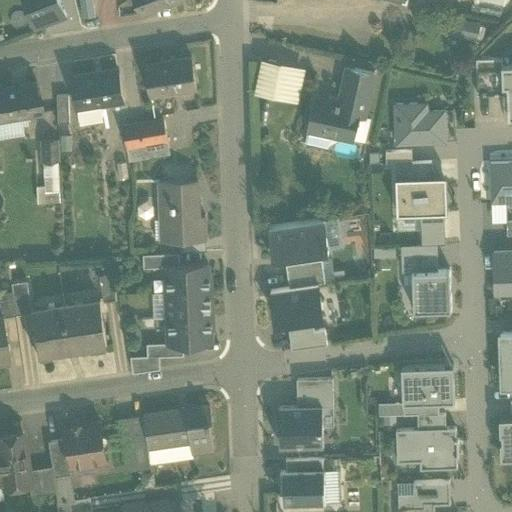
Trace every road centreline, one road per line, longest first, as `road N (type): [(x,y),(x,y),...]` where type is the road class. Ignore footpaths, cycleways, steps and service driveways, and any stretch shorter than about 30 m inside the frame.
road 1 (residential): [(230,17),(244,373)]
road 2 (residential): [(244,373),(0,411)]
road 3 (residential): [(476,328),(244,373)]
road 4 (residential): [(230,17),(0,57)]
road 5 (residential): [(476,328),(473,141),(511,140)]
road 6 (residential): [(496,511),(479,497),(476,328)]
road 7 (residential): [(244,373),(251,511)]
